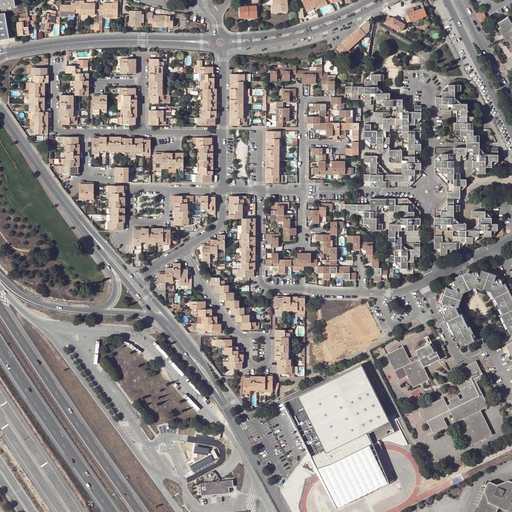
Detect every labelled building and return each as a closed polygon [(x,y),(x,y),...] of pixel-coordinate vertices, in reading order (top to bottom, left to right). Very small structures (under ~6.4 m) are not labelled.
[(0,0),(0,7),(0,9),(9,7),(15,6),(14,0),(0,0)] [(74,17),(74,13),(78,13),(79,0),(75,0),(74,3),(71,3),(71,6),(64,5),(60,5),(59,16),(74,17)] [(84,4),(84,0),(80,0),(79,13),(79,14),(94,15),(95,3),(91,3),(91,4),(84,4)] [(282,10),(282,11),(288,10),(287,0),(272,0),(273,6),(274,10),(282,10)] [(301,0),(305,8),(311,5),(312,7),(316,6),(316,5),(313,0),(301,0)] [(103,15),(103,14),(113,14),(118,14),(118,3),(103,3),(103,5),(99,5),(99,23),(102,23),(102,15),(103,15)] [(272,6),(272,14),(288,13),(288,10),(282,11),(282,10),(274,10),(273,6),(272,6)] [(410,21),(414,20),(414,18),(422,15),(423,17),(426,15),(424,7),(417,10),(416,7),(406,10),(410,21)] [(476,14),(479,18),(480,18),(481,19),(486,17),(482,9),(477,12),(477,13),(476,14)] [(53,24),(56,11),(48,10),(47,13),(46,13),(45,17),(44,21),(42,21),(40,30),(50,32),(50,27),(48,27),(49,23),(53,24)] [(129,21),(129,26),(141,26),(141,23),(142,14),(142,11),(130,11),(130,14),(130,15),(130,21),(129,21)] [(173,27),(173,20),(170,20),(170,17),(170,16),(152,16),(152,13),(148,13),(148,23),(152,23),(152,26),(159,26),(173,27)] [(0,40),(10,38),(6,14),(0,14),(0,40)] [(385,23),(402,31),(405,24),(393,17),(392,18),(389,16),(385,23)] [(16,22),(18,35),(29,34),(28,26),(26,27),(26,21),(27,21),(29,21),(29,17),(28,17),(18,18),(19,21),(16,22)] [(498,23),(500,27),(508,39),(511,46),(511,23),(508,17),(498,23)] [(416,25),(417,30),(427,27),(425,22),(416,25)] [(506,40),(508,39),(500,27),(498,28),(506,40)] [(349,49),(365,35),(360,29),(337,49),(346,58),(352,53),(349,49)] [(78,65),(67,65),(66,65),(65,65),(65,73),(73,73),(82,73),(82,65),(87,65),(87,60),(78,60),(78,65)] [(197,74),(199,74),(214,74),(214,67),(213,67),(212,67),(202,67),(202,60),(197,60),(197,65),(195,65),(195,67),(197,67),(197,74)] [(137,74),(137,66),(120,65),(120,73),(137,74)] [(277,67),(270,67),(270,80),(276,80),(276,73),(283,73),(283,67),(277,67)] [(291,73),(296,74),(296,69),(296,67),(292,67),(283,67),(283,73),(283,80),(291,80),(291,73)] [(309,69),(305,69),(296,69),(296,74),(296,76),(303,76),(303,82),(309,82),(309,69)] [(322,76),(322,73),(322,69),(309,69),(309,82),(316,82),(316,76),(322,76)] [(149,73),(149,81),(164,81),(164,73),(149,73)] [(346,87),(346,94),(352,94),(352,99),(357,100),(358,94),(365,94),(365,106),(371,106),(371,101),(384,101),(384,106),(387,106),(388,108),(390,107),(390,119),(383,119),(383,131),(371,131),(371,125),(364,125),(364,138),(371,138),(371,144),(377,144),(377,150),(390,151),(390,157),(396,157),(396,164),(403,164),(408,164),(408,176),(402,176),(377,176),(377,160),(378,158),(377,157),(364,157),(364,163),(370,163),(370,176),(364,175),(364,180),(364,182),(366,182),(371,182),(371,188),(409,189),(409,182),(415,183),(415,177),(421,177),(421,164),(421,107),(415,107),(415,114),(409,114),(409,119),(403,119),(403,113),(403,104),(403,101),(390,101),(390,94),(378,94),(378,82),(384,82),(384,75),(371,75),(371,81),(365,81),(365,87),(361,87),(346,87)] [(322,76),(322,83),(328,83),(328,89),(336,89),(336,85),(336,77),(322,76)] [(436,212),(436,250),(443,250),(443,256),(443,257),(449,257),(449,256),(449,250),(455,251),(461,251),(461,250),(461,244),(467,244),(468,244),(475,244),(480,244),(487,238),(493,238),(493,232),(499,232),(499,225),(493,225),(493,219),(487,219),(487,213),(487,208),(483,208),(483,206),(487,206),(487,200),(479,200),(479,206),(461,206),(461,212),(456,212),(456,200),(462,200),(462,193),(462,187),(468,188),(468,181),(462,181),(462,174),(455,174),(455,168),(450,168),(450,162),(455,162),(462,162),(462,156),(468,156),(474,156),(474,162),(472,163),(474,164),(473,166),(474,167),(474,168),(480,168),(480,175),(487,175),(487,168),(493,168),(493,162),(499,162),(499,149),(493,149),(493,156),(488,156),(487,156),(487,162),(480,162),(480,156),(480,145),(480,136),(474,136),(474,130),(468,130),(468,124),(474,124),(474,117),(468,117),(468,105),(464,105),(455,105),(455,99),(455,92),(461,92),(461,86),(449,86),(449,92),(443,92),(443,99),(436,99),(436,105),(443,105),(443,111),(458,112),(458,124),(455,124),(455,131),(460,131),(461,129),(462,131),(462,137),(468,137),(468,144),(468,149),(455,149),(455,155),(443,155),(442,162),(440,162),(440,175),(443,175),(442,181),(449,181),(456,181),(455,187),(455,193),(449,193),(449,206),(443,206),(443,212),(436,212)] [(283,88),(283,96),(283,101),(290,101),(290,95),(296,95),(296,88),(290,88),(283,88)] [(345,102),(345,96),(338,96),(332,96),(332,103),(338,103),(338,109),(341,109),(345,109),(345,103),(345,102)] [(276,101),(276,103),(276,114),(289,114),(289,108),(283,108),(283,101),(276,101)] [(327,102),(314,102),(314,106),(320,106),(320,109),(320,116),(327,116),(327,102)] [(346,122),(351,122),(354,122),(354,116),(353,115),(354,112),(354,110),(345,110),(345,109),(341,109),(340,116),(347,116),(346,122)] [(289,114),(276,114),(276,127),(283,127),(283,121),(289,121),(289,114)] [(314,122),(314,128),(320,128),(321,122),(327,122),(327,116),(320,116),(307,116),(307,122),(314,122)] [(333,134),(333,122),(327,122),(321,122),(320,128),(327,128),(326,134),(333,134)] [(340,129),(353,129),(352,135),(353,135),(353,136),(359,136),(360,122),(354,122),(346,122),(340,122),(333,122),(333,134),(333,135),(337,135),(340,135),(340,129)] [(346,154),(346,155),(359,155),(359,142),(353,142),(353,148),(347,148),(346,154)] [(319,161),(326,161),(326,148),(313,148),(313,154),(319,155),(319,161)] [(312,167),(312,173),(326,174),(326,167),(326,161),(319,161),(319,167),(312,167)] [(326,174),(340,174),(353,174),(353,167),(345,167),(346,161),(341,161),(332,161),(332,167),(326,167),(326,174)] [(375,224),(375,218),(369,218),(369,212),(375,212),(400,212),(400,218),(407,218),(406,224),(400,224),(388,224),(388,244),(394,244),(394,250),(394,256),(388,256),(387,262),(394,262),(400,263),(400,269),(407,269),(407,264),(406,264),(407,263),(413,263),(413,256),(419,256),(420,212),(413,212),(413,205),(407,205),(407,199),(369,199),(369,205),(345,205),(345,212),(349,212),(349,217),(356,218),(356,215),(356,212),(362,212),(362,215),(362,224),(369,224),(369,230),(382,231),(382,224),(375,224)] [(278,214),(284,214),(284,201),(271,201),(271,206),(277,206),(278,214)] [(312,221),(326,221),(326,209),(332,209),(332,202),(319,202),(319,208),(306,208),(306,215),(312,215),(312,221)] [(277,220),(283,220),(284,227),(290,227),(290,214),(284,214),(278,214),(270,214),(270,219),(277,218),(277,220)] [(343,227),(343,221),(330,220),(330,227),(328,227),(327,227),(326,227),(326,233),(327,233),(328,233),(330,233),(333,234),(334,234),(337,234),(337,227),(343,227)] [(284,240),(285,240),(290,240),(290,234),(295,234),(295,227),(290,227),(284,227),(284,240)] [(266,240),(272,240),(272,247),(279,247),(279,243),(279,240),(279,232),(266,232),(266,240)] [(321,240),(323,240),(323,246),(324,246),(327,246),(330,246),(330,233),(328,233),(327,233),(326,233),(317,233),(317,239),(321,240)] [(347,236),(347,241),(353,242),(353,247),(361,247),(361,240),(361,235),(347,235),(347,236)] [(361,240),(361,247),(367,247),(366,253),(374,253),(374,247),(374,240),(361,240)] [(330,246),(327,246),(324,246),(324,250),(324,252),(325,253),(327,253),(330,253),(330,257),(330,259),(337,259),(337,254),(337,246),(334,246),(332,246),(330,246)] [(266,259),(266,270),(279,269),(279,259),(279,252),(272,252),(272,259),(266,259)] [(304,253),(301,253),(298,253),(297,256),(297,259),(292,259),(292,266),(304,266),(304,253)] [(317,259),(310,259),(310,253),(304,253),(304,266),(317,266),(317,259)] [(374,253),(366,253),(366,260),(372,260),(372,266),(375,266),(380,267),(380,260),(380,253),(374,253)] [(279,269),(279,272),(285,272),(285,266),(292,266),(292,259),(292,256),(289,256),(289,259),(284,259),(279,259),(279,269)] [(330,261),(330,272),(332,272),(336,272),(336,275),(344,276),(344,266),(337,266),(337,259),(330,259),(330,261)] [(330,272),(330,261),(325,261),(325,266),(317,266),(317,272),(323,272),(323,278),(330,278),(330,272)] [(356,272),(349,272),(346,272),(346,266),(344,266),(344,276),(344,279),(356,279),(356,272)] [(380,278),(382,278),(383,274),(389,274),(389,267),(387,267),(380,267),(375,266),(375,280),(380,280),(380,278)] [(511,296),(506,284),(504,284),(501,279),(499,279),(497,275),(482,270),(478,271),(476,270),(469,273),(468,271),(455,277),(456,280),(451,282),(451,285),(447,287),(446,287),(441,302),(443,302),(442,304),(443,305),(443,306),(443,307),(443,309),(445,312),(443,313),(446,320),(447,320),(451,326),(454,333),(457,339),(459,344),(463,342),(463,343),(464,344),(469,342),(474,339),(471,333),(473,332),(470,325),(469,325),(467,326),(461,313),(459,314),(455,306),(458,307),(459,304),(456,303),(458,299),(459,295),(463,296),(464,293),(470,290),(476,287),(476,288),(477,288),(479,286),(480,285),(484,286),(488,288),(487,290),(490,290),(491,289),(493,289),(496,295),(495,296),(499,304),(497,305),(499,308),(501,307),(504,313),(501,314),(505,321),(508,328),(511,334),(511,296)] [(206,308),(197,308),(197,316),(198,316),(202,316),(211,316),(211,309),(206,308)] [(205,329),(205,330),(217,331),(217,333),(220,333),(220,331),(221,331),(222,331),(222,324),(216,324),(205,323),(205,329)] [(432,343),(416,351),(418,354),(420,359),(411,363),(409,359),(403,347),(399,349),(400,351),(392,355),(391,353),(387,354),(395,370),(403,366),(407,375),(414,387),(430,379),(423,367),(440,358),(432,343)] [(411,363),(420,359),(418,354),(409,359),(411,363)] [(448,406),(444,398),(419,410),(431,434),(448,426),(444,418),(452,414),(456,422),(464,418),(468,426),(460,430),(468,446),(493,434),(481,410),(488,406),(476,381),(484,377),(476,361),(460,369),(464,377),(456,381),(464,397),(460,399),(458,396),(450,400),(452,404),(448,406)] [(361,364),(284,402),(317,468),(331,464),(369,444),(394,432),(361,364)] [(407,375),(403,366),(395,370),(400,379),(407,375)] [(331,464),(317,468),(338,511),(340,511),(391,487),(369,444),(331,464)] [(200,482),(202,494),(229,492),(229,486),(233,486),(232,479),(200,482)] [(511,511),(511,482),(510,482),(509,481),(498,486),(493,483),(491,482),(488,483),(477,507),(478,508),(476,511),(511,511)]
